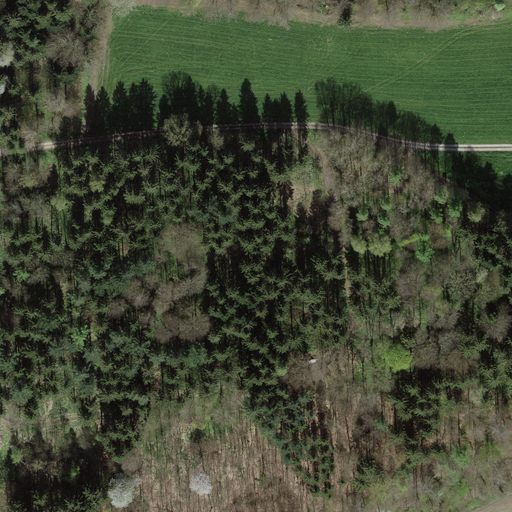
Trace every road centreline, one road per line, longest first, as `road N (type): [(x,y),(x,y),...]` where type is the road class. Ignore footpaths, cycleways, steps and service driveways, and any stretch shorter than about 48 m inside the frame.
road 1 (track): [(0,414),(24,424),(80,418),(337,355),(353,310),(346,256),(329,171),(301,130)]
road 2 (track): [(511,149),(406,150),(330,128),(0,151)]
